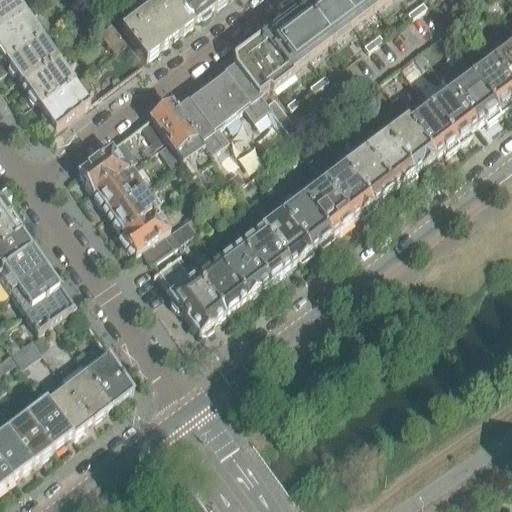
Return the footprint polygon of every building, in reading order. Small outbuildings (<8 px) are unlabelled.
[(0,39),(26,21),(11,0),(7,0),(0,5),(0,39)] [(115,9),(108,0),(105,0),(99,4),(107,15),(115,9)] [(145,68),(192,33),(168,0),(167,0),(121,35),(145,68)] [(215,16),(203,0),(168,0),(192,33),(198,28),(199,29),(208,23),(209,21),(209,20),(215,16)] [(203,0),(215,16),(235,0),(203,0)] [(293,80),(372,20),(398,0),(418,0),(424,7),(433,0),(328,0),(302,20),(285,32),(284,32),(267,44),(263,42),(220,74),(226,81),(236,74),(260,105),(269,98),(273,99),(293,84),(293,80)] [(425,15),(421,9),(414,15),(418,21),(425,15)] [(418,21),(414,15),(406,21),(411,26),(418,21)] [(6,70),(42,44),(26,21),(0,39),(0,65),(3,66),(6,70)] [(475,30),(470,23),(460,30),(465,37),(475,30)] [(458,47),(450,38),(438,47),(446,57),(458,47)] [(382,48),(378,42),(371,48),(375,53),(382,48)] [(22,93),(58,67),(42,44),(6,70),(8,73),(7,73),(7,77),(10,82),(14,83),(15,83),(22,93)] [(375,53),(371,48),(363,53),(367,59),(375,53)] [(511,55),(511,53),(490,69),(511,97),(511,55)] [(38,116),(74,90),(58,67),(22,93),(29,103),(28,103),(27,107),(31,112),(35,113),(35,112),(38,116)] [(405,84),(416,76),(410,68),(399,76),(405,84)] [(511,97),(490,69),(468,85),(498,124),(503,120),(509,115),(511,113),(511,111),(511,110),(511,109),(511,108),(511,97)] [(270,119),(265,113),(260,105),(236,74),(226,81),(176,119),(210,164),(228,151),(218,139),(244,119),(253,132),(270,119)] [(461,77),(442,92),(448,100),(475,136),(476,135),(483,130),(484,131),(485,133),(498,124),(468,85),(461,77)] [(320,94),(328,89),(324,83),(316,89),(320,94)] [(320,94),(316,89),(309,94),(313,100),(320,94)] [(89,113),(74,90),(38,116),(40,119),(40,120),(39,124),(42,129),(46,129),(47,129),(54,139),(89,113)] [(448,100),(427,116),(457,155),(471,144),(469,140),(470,139),(474,137),(475,136),(448,100)] [(406,114),(397,103),(390,109),(398,119),(406,114)] [(290,117),(297,112),(293,106),(286,112),(290,117)] [(269,117),(277,112),(273,107),(265,112),(269,117)] [(210,164),(176,119),(170,111),(147,129),(163,149),(173,164),(175,165),(179,172),(189,185),(194,192),(209,212),(232,197),(222,183),(209,165),(210,164)] [(280,117),(277,112),(269,117),(270,119),(273,123),(280,117)] [(427,116),(407,131),(434,167),(436,166),(440,162),(441,161),(444,165),(447,162),(453,157),(457,155),(427,116)] [(277,128),(284,122),(280,117),(273,123),(277,128)] [(280,133),(288,127),(284,122),(277,128),(280,133)] [(284,138),(292,132),(288,127),(280,133),(284,138)] [(404,128),(384,143),(414,182),(415,181),(420,177),(434,167),(407,131),(405,127),(404,128)] [(163,149),(147,129),(139,135),(154,156),(163,149)] [(288,144),(296,138),(292,132),(284,138),(288,144)] [(384,143),(363,159),(393,198),(394,197),(399,193),(414,182),(384,143)] [(126,178),(125,177),(134,170),(119,150),(76,182),(91,203),(126,178)] [(363,159),(343,174),(372,214),(373,213),(379,209),(380,208),(386,208),(392,204),(393,198),(363,159)] [(173,164),(165,170),(171,178),(179,172),(175,165),(173,164)] [(247,189),(234,173),(222,183),(232,197),(233,199),(247,189)] [(316,174),(312,176),(319,186),(320,185),(322,183),(323,183),(316,174)] [(343,174),(322,190),(352,229),(352,228),(358,224),(372,214),(343,174)] [(109,222),(143,196),(129,176),(126,178),(91,203),(101,217),(104,215),(109,222)] [(194,192),(189,185),(181,191),(185,198),(194,192)] [(322,190),(302,205),(332,244),(337,240),(352,229),(322,190)] [(119,243),(153,218),(157,216),(143,196),(109,222),(113,228),(110,230),(119,243)] [(302,205),(281,221),(311,260),(311,259),(317,255),(332,244),(302,205)] [(226,216),(219,206),(210,212),(218,222),(226,216)] [(0,230),(10,223),(0,208),(0,230)] [(164,244),(169,241),(153,218),(119,243),(119,244),(134,265),(143,258),(164,244)] [(190,235),(202,227),(197,220),(185,229),(190,235)] [(281,221),(260,237),(290,276),(290,275),(296,271),(311,260),(281,221)] [(0,253),(21,239),(10,223),(0,230),(0,253)] [(194,240),(190,235),(185,229),(169,241),(164,244),(173,256),(194,240)] [(259,238),(237,253),(267,293),(283,281),(288,277),(290,276),(260,237),(259,238)] [(0,279),(30,260),(34,257),(21,239),(0,253),(0,279)] [(152,272),(173,256),(164,244),(143,258),(152,272)] [(236,254),(215,269),(245,309),(267,293),(237,253),(236,254)] [(0,294),(7,304),(43,280),(30,260),(0,279),(0,294)] [(158,280),(152,284),(153,285),(154,284),(167,303),(170,307),(170,311),(169,312),(170,313),(174,319),(175,320),(176,320),(180,320),(180,321),(181,320),(190,333),(195,339),(199,344),(200,344),(204,345),(206,344),(211,340),(213,339),(213,334),(213,333),(218,330),(218,329),(224,325),(193,284),(179,264),(158,280)] [(215,269),(193,284),(224,325),(239,314),(245,309),(215,269)] [(21,325),(57,299),(43,280),(7,304),(21,325)] [(58,329),(75,317),(61,296),(57,299),(21,325),(35,345),(51,333),(58,329)] [(63,335),(58,329),(51,333),(56,340),(63,335)] [(48,353),(40,342),(31,348),(39,360),(48,353)] [(19,354),(13,346),(4,351),(11,360),(19,354)] [(41,363),(30,348),(9,363),(15,371),(20,378),(41,363)] [(132,400),(107,363),(94,374),(80,355),(71,362),(111,416),(132,400)] [(111,416),(71,362),(68,364),(78,377),(75,378),(79,385),(65,396),(91,431),(111,416)] [(0,381),(15,371),(9,363),(0,369),(0,381)] [(91,431),(65,396),(45,411),(71,445),(91,431)] [(71,445),(45,411),(25,425),(51,460),(71,445)] [(51,460),(25,425),(6,440),(32,475),(51,460)] [(32,475),(6,440),(0,444),(0,471),(13,489),(32,475)] [(0,498),(13,489),(0,471),(0,498)]
